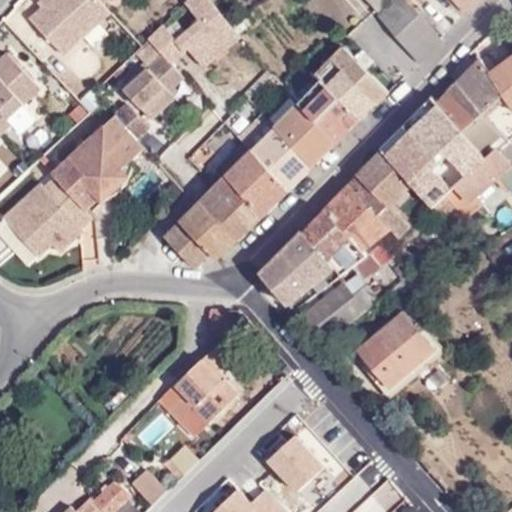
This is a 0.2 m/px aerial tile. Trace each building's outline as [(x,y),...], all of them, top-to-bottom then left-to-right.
[(31,21),(64,56),(111,12),(104,4),(100,0),(52,0),(46,6),(31,21)] [(165,23),(151,37),(165,54),(172,61),(186,46),(203,66),(237,35),(208,0),(186,0),(184,2),(197,17),(176,35),(165,23)] [(391,1),(390,0),(366,0),(379,15),(391,1)] [(405,0),(392,0),(391,1),(379,15),(421,64),(443,41),(441,39),(405,0)] [(457,0),(467,12),(479,0),(457,0)] [(389,93),(345,48),(331,61),(379,103),(389,93)] [(0,59),(0,128),(10,119),(6,115),(39,86),(8,51),(0,59)] [(175,98),(169,91),(184,76),(172,61),(165,54),(125,91),(133,101),(150,119),(151,120),(175,98)] [(511,58),(491,74),(511,104),(511,58)] [(472,99),(484,112),(509,141),(511,139),(511,104),(491,74),(482,60),(458,84),(472,99)] [(379,103),(331,61),(317,75),(323,81),(362,120),(379,103)] [(323,81),(301,103),(340,142),(362,120),(323,81)] [(458,84),(438,103),(441,106),(452,118),(472,99),(458,84)] [(438,103),(433,98),(405,129),(411,135),(441,106),(438,103)] [(452,118),(464,130),(484,112),(472,99),(452,118)] [(142,125),(150,119),(133,101),(126,107),(142,125)] [(301,103),(298,106),(278,127),(281,130),(316,166),(340,142),(301,103)] [(473,141),(464,130),(452,118),(441,106),(411,135),(387,159),(414,183),(417,187),(453,154),(471,175),(489,159),(473,141)] [(142,125),(126,107),(118,115),(135,136),(144,128),(142,125)] [(464,130),(473,141),(489,159),(500,149),(509,141),(484,112),(464,130)] [(122,173),(131,165),(148,151),(135,136),(118,115),(111,122),(53,173),(57,177),(86,209),(99,198),(125,176),(122,173)] [(281,130),(278,127),(253,152),(290,190),(316,166),(281,130)] [(387,159),(411,135),(405,129),(381,154),(387,159)] [(463,182),(436,207),(454,230),(484,204),(476,196),(499,177),(511,190),(511,164),(511,163),(500,149),(489,159),(471,175),(463,182)] [(290,190),(253,152),(228,178),(264,216),(290,190)] [(387,159),(381,154),(351,184),(392,227),(398,234),(401,238),(414,227),(393,204),(414,183),(387,159)] [(130,184),(134,169),(131,165),(122,173),(125,176),(99,198),(104,203),(119,192),(130,184)] [(84,229),(82,227),(93,217),(86,209),(57,177),(47,187),(42,184),(4,219),(39,258),(55,245),(61,251),(84,229)] [(196,269),(212,253),(220,260),(264,216),(228,178),(196,210),(174,231),(166,239),(196,269)] [(392,227),(351,184),(325,211),(363,250),(392,227)] [(363,250),(325,211),(305,234),(339,273),(343,277),(370,257),(363,250)] [(339,273),(305,234),(263,276),(292,309),(339,273)] [(503,260),(511,253),(511,236),(494,248),(503,260)] [(371,256),(379,267),(396,256),(387,243),(371,256)] [(368,287),(355,297),(345,285),(304,318),(324,343),(379,300),(376,296),(384,290),(380,285),(372,291),(368,287)] [(212,314),(227,328),(234,321),(218,307),(212,314)] [(392,388),(438,350),(406,312),(361,351),(392,388)] [(232,349),(221,338),(176,384),(197,406),(193,410),(207,425),(241,393),(226,379),(224,381),(213,369),(232,349)] [(160,401),(182,422),(193,410),(197,406),(176,384),(160,401)] [(160,413),(137,435),(150,448),(172,426),(160,413)] [(167,433),(152,451),(173,469),(189,451),(167,433)] [(245,460),(238,467),(246,475),(252,469),(245,460)] [(169,491),(148,469),(133,484),(153,507),(169,491)] [(217,511),(238,493),(217,472),(174,511),(217,511)] [(115,481),(94,502),(104,511),(115,511),(132,497),(115,481)]
